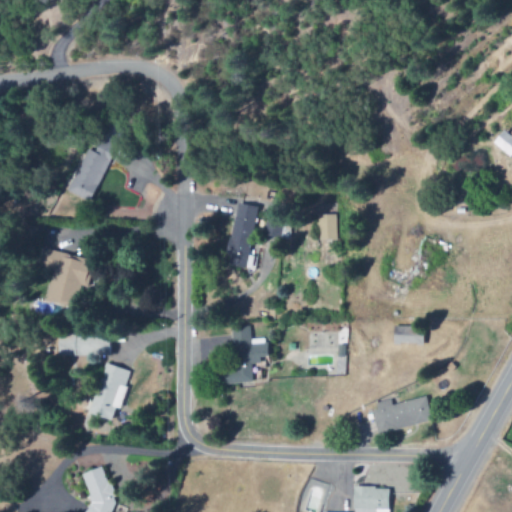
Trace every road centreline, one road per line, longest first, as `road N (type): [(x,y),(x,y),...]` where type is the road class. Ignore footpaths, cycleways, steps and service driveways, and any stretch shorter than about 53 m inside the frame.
road 1 (residential): [(459,467),(179,454),(171,94),(121,79),(0,75)]
road 2 (tertiary): [(511,371),(434,511)]
